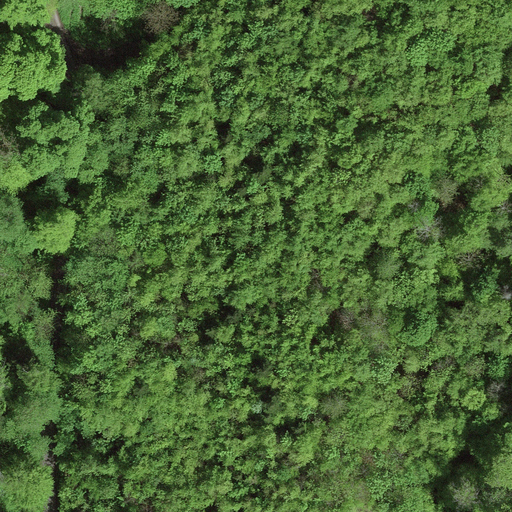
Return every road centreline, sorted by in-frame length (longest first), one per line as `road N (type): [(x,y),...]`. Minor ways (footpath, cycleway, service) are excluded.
road 1 (track): [(58,511),(55,390),(80,84),(43,15),(43,0)]
road 2 (track): [(80,84),(204,0)]
